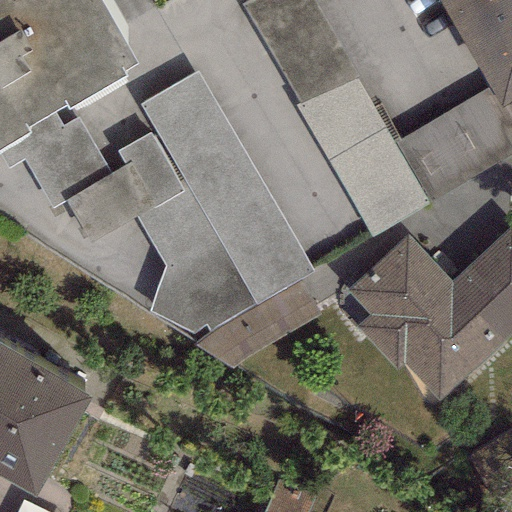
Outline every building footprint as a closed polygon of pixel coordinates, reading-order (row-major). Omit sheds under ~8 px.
[(0,0),(0,150),(28,135),(24,129),(53,112),(65,106),(67,109),(126,76),(123,71),(136,65),(99,0),(0,0)] [(313,0),(247,0),(240,4),(298,103),(292,107),(369,237),(427,203),(393,145),(354,79),(358,76),(313,0)] [(511,0),(436,0),(488,86),(501,109),(511,103),(511,105),(511,0)] [(311,272),(195,72),(137,105),(155,136),(150,137),(181,192),(135,218),(163,266),(147,311),(192,334),(203,326),(206,334),(296,281),(311,272)] [(501,109),(488,86),(393,145),(427,203),(511,153),(511,105),(511,103),(501,109)] [(64,200),(108,175),(75,119),(61,127),(53,112),(24,129),(28,135),(0,150),(0,158),(6,169),(22,160),(50,208),(64,200)] [(181,192),(150,137),(147,133),(115,151),(124,166),(108,175),(64,200),(89,244),(135,218),(181,192)] [(436,403),(511,332),(511,231),(509,228),(449,283),(405,236),(345,291),(368,315),(354,328),(395,373),(402,366),(436,403)] [(318,316),(296,281),(206,334),(190,345),(230,369),(318,316)] [(90,398),(0,345),(0,478),(32,497),(90,398)] [(303,511),(311,497),(277,480),(260,511),(303,511)]
